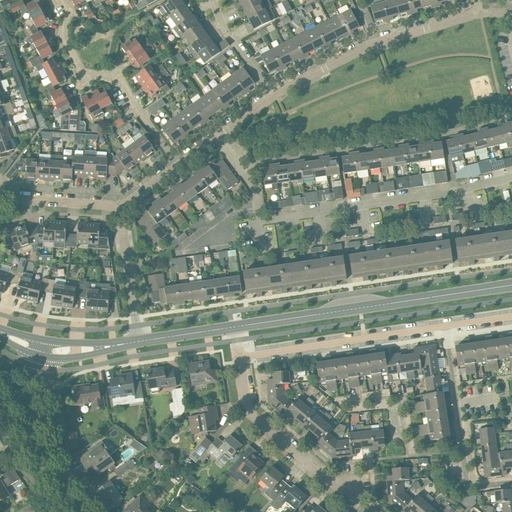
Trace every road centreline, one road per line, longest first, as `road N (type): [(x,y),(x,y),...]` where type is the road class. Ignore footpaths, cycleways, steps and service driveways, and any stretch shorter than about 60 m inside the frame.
road 1 (tertiary): [(235,326),(511,284)]
road 2 (residential): [(511,177),(258,222),(257,212)]
road 3 (residential): [(511,482),(468,487),(443,325)]
road 4 (residential): [(362,511),(251,415),(239,356)]
road 5 (residential): [(239,356),(443,325)]
road 6 (residential): [(177,163),(118,80),(79,73)]
road 7 (residential): [(138,341),(119,207)]
